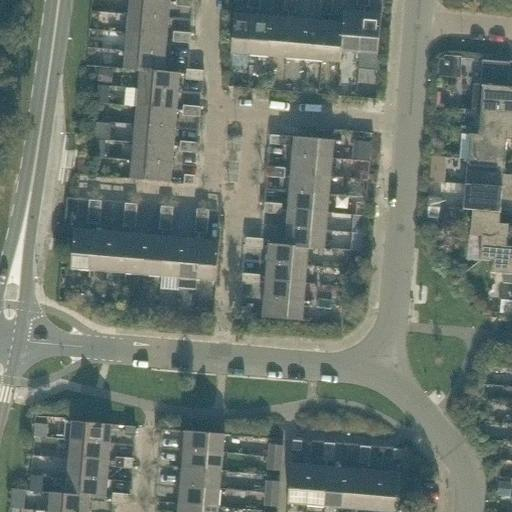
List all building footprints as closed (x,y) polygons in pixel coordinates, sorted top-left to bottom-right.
[(169,19),(171,1),(160,0),(130,0),(129,15),(169,19)] [(194,8),(194,0),(185,0),(185,7),(194,8)] [(260,10),(260,0),(248,0),(248,9),(260,10)] [(296,13),(297,1),(285,0),(284,12),(296,13)] [(332,16),(333,4),(321,3),(320,15),(332,16)] [(359,53),(363,13),(344,11),(343,23),(344,23),(342,41),(342,51),(359,53)] [(250,56),(254,15),(235,13),(231,54),(250,56)] [(380,29),(382,14),(363,13),(359,53),(378,54),(379,41),(380,29)] [(168,37),(169,19),(129,15),(127,33),(168,37)] [(268,57),(272,17),(254,15),(250,56),(268,57)] [(286,59),(290,18),(272,17),(268,57),(286,59)] [(304,60),(308,20),(290,18),(286,59),(304,60)] [(322,62),(326,21),(308,20),(304,60),(322,62)] [(344,23),(343,23),(326,21),(322,62),(341,63),(342,51),(342,41),(344,23)] [(182,43),(183,33),(174,32),(173,43),(182,43)] [(166,55),(168,37),(127,33),(126,51),(166,55)] [(191,34),(183,33),(182,43),(190,44),(191,34)] [(165,73),(165,72),(166,55),(126,51),(124,70),(140,71),(165,73)] [(511,87),(507,87),(509,66),(485,63),(483,85),(481,111),(511,113),(511,87)] [(196,70),(195,70),(187,70),(186,80),(195,80),(196,70)] [(203,81),(204,71),(196,70),(195,80),(203,81)] [(165,72),(165,73),(140,71),(139,89),(179,92),(181,74),(165,72)] [(178,110),(179,92),(139,89),(137,107),(178,110)] [(192,116),(192,106),(184,105),(183,116),(192,116)] [(200,117),(201,107),(192,106),(192,116),(200,117)] [(176,128),(178,110),(137,107),(136,125),(176,128)] [(511,113),(481,111),(479,135),(479,136),(507,138),(507,140),(511,139),(511,113)] [(175,146),(176,128),(136,125),(134,143),(175,146)] [(479,136),(479,135),(470,134),(470,135),(463,134),(461,156),(468,157),(468,160),(506,163),(507,140),(507,138),(479,136)] [(280,145),(281,136),(271,135),(270,144),(280,145)] [(333,159),(335,141),(281,136),(280,145),(293,146),(292,156),(333,159)] [(189,152),(189,142),(181,141),(180,152),(189,152)] [(197,153),(198,143),(189,142),(189,152),(197,153)] [(173,164),(175,146),(134,143),(133,161),(173,164)] [(332,177),(333,159),(292,156),(291,174),(332,177)] [(511,175),(505,175),(506,163),(468,160),(466,185),(511,188),(511,175)] [(172,183),(173,164),(133,161),(131,179),(172,183)] [(276,178),(277,168),(268,167),(267,177),(276,178)] [(285,179),(286,168),(277,168),(276,178),(285,179)] [(431,169),(430,182),(442,183),(443,175),(439,170),(431,169)] [(330,195),(332,177),(291,174),(289,192),(330,195)] [(195,185),(195,176),(185,175),(184,184),(195,185)] [(511,201),(511,188),(466,185),(463,211),(472,211),(472,210),(502,212),(503,200),(511,201)] [(329,213),(330,195),(289,192),(288,210),(329,213)] [(441,208),(442,198),(428,197),(428,206),(441,208)] [(102,202),(93,201),(89,200),(88,212),(101,213),(102,202)] [(273,214),(274,204),(265,203),(264,213),(273,214)] [(138,205),(129,204),(125,204),(124,215),(137,216),(138,205)] [(282,215),(283,204),(274,204),(273,214),(282,215)] [(440,220),(441,208),(428,206),(427,219),(440,220)] [(174,208),(165,207),(162,207),(161,218),(173,220),(174,208)] [(210,211),(201,210),(198,210),(197,222),(209,223),(210,211)] [(327,231),(329,213),(288,210),(286,228),(327,231)] [(500,223),(502,212),(472,210),(472,211),(470,236),(482,237),(481,248),(494,249),(495,236),(508,237),(509,224),(500,223)] [(100,225),(101,213),(88,212),(87,224),(100,225)] [(136,228),(137,216),(124,215),(123,227),(136,228)] [(172,231),(173,220),(161,218),(160,230),(172,231)] [(208,234),(209,223),(197,222),(196,233),(208,234)] [(353,223),(352,233),(362,234),(363,224),(353,223)] [(326,250),(327,231),(286,228),(285,246),(310,248),(310,249),(326,250)] [(90,271),(93,231),(75,229),(71,269),(90,271)] [(108,272),(111,232),(93,231),(90,271),(108,272)] [(126,274),(129,234),(111,232),(108,272),(126,274)] [(147,235),(129,234),(126,274),(144,275),(147,235)] [(165,237),(147,235),(144,275),(162,277),(165,237)] [(511,246),(507,246),(508,237),(495,236),(494,249),(481,248),(480,261),(492,263),(491,274),(504,275),(503,283),(511,284),(511,246)] [(180,279),(183,238),(165,237),(162,277),(180,279)] [(198,280),(201,240),(183,238),(180,279),(198,280)] [(254,249),(255,239),(246,238),(245,248),(254,249)] [(264,239),(255,239),(254,249),(263,250),(264,239)] [(217,282),(220,241),(201,240),(198,280),(217,282)] [(285,246),(269,244),(267,263),(308,266),(310,249),(310,248),(285,246)] [(306,284),(308,266),(267,263),(266,281),(306,284)] [(251,285),(252,275),(243,274),(242,284),(251,285)] [(260,286),(261,275),(252,275),(251,285),(260,286)] [(305,302),(306,284),(266,281),(264,299),(305,302)] [(303,321),(305,302),(264,299),(263,318),(303,321)] [(511,314),(511,301),(501,300),(500,313),(511,314)] [(250,317),(251,308),(240,307),(240,316),(250,317)] [(113,425),(80,422),(72,422),(71,440),(111,444),(113,425)] [(136,427),(126,426),(125,435),(135,436),(136,427)] [(224,453),(226,435),(185,431),(183,450),(224,453)] [(110,462),(111,444),(71,440),(69,458),(110,462)] [(302,452),(302,441),(294,441),(293,451),(302,452)] [(335,453),(335,444),(325,443),(324,452),(335,453)] [(282,459),(283,446),(271,445),(270,457),(282,459)] [(371,456),(371,447),(361,446),(360,455),(371,456)] [(402,460),(403,449),(394,449),(393,459),(402,460)] [(222,471),(224,453),(183,450),(182,468),(222,471)] [(334,461),(335,453),(324,452),(324,460),(334,461)] [(370,464),(371,456),(360,455),(360,463),(370,464)] [(124,468),(125,458),(116,457),(115,468),(124,468)] [(281,471),(282,459),(270,457),(269,470),(281,471)] [(108,480),(110,462),(69,458),(68,476),(108,480)] [(133,469),(133,459),(125,458),(124,468),(133,469)] [(307,506),(310,465),(292,464),(288,504),(307,506)] [(325,507),(328,467),(310,465),(307,506),(325,507)] [(343,509),(346,468),(328,467),(325,507),(343,509)] [(221,489),(222,471),(182,468),(180,486),(221,489)] [(361,510),(364,470),(346,468),(343,509),(361,510)] [(379,511),(382,471),(364,470),(361,510),(379,511)] [(383,511),(397,511),(401,473),(382,471),(379,511),(383,511)] [(107,499),(108,480),(68,476),(66,494),(91,497),(107,499)] [(279,494),(280,482),(268,481),(267,493),(279,494)] [(219,507),(221,489),(180,486),(179,504),(219,507)] [(66,494),(50,493),(49,511),(58,511),(89,511),(91,497),(66,494)] [(121,504),(122,494),(113,493),(112,504),(121,504)] [(278,507),(279,494),(267,493),(266,506),(278,507)] [(129,505),(130,495),(122,494),(121,504),(129,505)]
